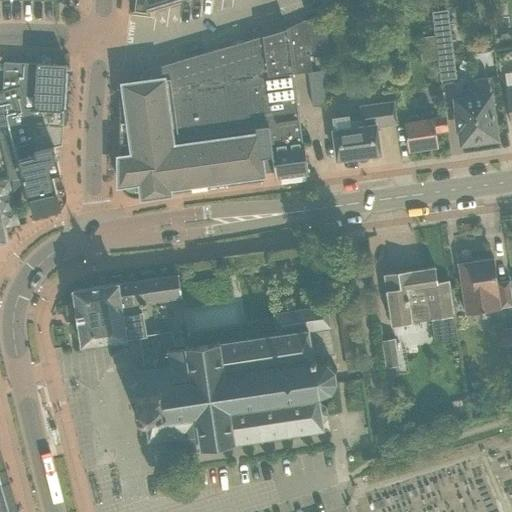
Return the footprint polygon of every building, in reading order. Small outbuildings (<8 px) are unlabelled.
[(176,0),(131,0),(130,10),(150,13),(150,8),(176,0)] [(451,33),(448,33),(445,10),(432,12),(435,36),(441,80),(456,78),(451,33)] [(310,54),(327,52),(328,14),(304,21),(287,28),(142,71),(143,82),(119,85),(119,184),(120,186),(121,189),(124,192),(127,195),(130,196),(133,197),(136,197),(138,197),(263,180),(262,172),(274,171),(270,146),(303,142),(303,140),(302,140),(293,74),(307,72),(311,72),(310,54)] [(435,36),(418,38),(421,62),(437,60),(439,80),(441,80),(435,36)] [(62,144),(66,65),(4,61),(2,90),(19,86),(20,89),(24,88),(34,88),(32,123),(40,123),(39,143),(62,144)] [(382,93),(399,91),(396,65),(379,67),(382,93)] [(308,79),(326,76),(327,69),(311,72),(307,72),(308,79)] [(309,85),(326,83),(326,76),(308,79),(309,85)] [(489,96),(494,95),(492,77),(473,79),(475,95),(454,98),(459,128),(460,128),(462,142),(495,137),(489,96)] [(310,92),(325,90),(326,83),(309,85),(310,92)] [(24,88),(20,89),(19,86),(2,90),(0,90),(0,139),(5,160),(9,179),(22,176),(27,198),(30,198),(29,195),(54,190),(54,192),(57,192),(52,174),(60,172),(54,147),(62,145),(62,144),(39,143),(40,123),(32,123),(34,88),(24,88)] [(311,99),(325,97),(325,90),(310,92),(311,99)] [(312,106),(324,107),(325,97),(311,99),(312,106)] [(376,126),(396,124),(393,103),(360,107),(362,118),(331,122),(336,160),(380,154),(376,126)] [(446,118),(433,120),(433,118),(404,122),(408,150),(438,146),(436,132),(447,130),(446,118)] [(307,174),(308,174),(303,142),(270,146),(274,171),(275,178),(306,174),(307,174)] [(511,299),(509,280),(497,282),(493,258),(457,263),(465,316),(501,311),(501,308),(511,306),(511,299)] [(449,280),(437,282),(434,266),(383,274),(391,325),(454,316),(449,280)] [(142,302),(181,296),(178,274),(73,289),(81,345),(138,336),(142,357),(168,353),(168,352),(165,350),(167,349),(169,350),(175,349),(172,330),(146,335),(140,304),(143,304),(142,302)] [(330,327),(327,305),(274,313),(277,334),(275,334),(274,332),(272,332),(273,334),(267,335),(266,332),(253,334),(253,337),(247,338),(247,336),(245,336),(245,339),(240,339),(239,336),(225,338),(226,341),(220,342),(219,340),(217,340),(217,343),(188,347),(187,345),(185,345),(186,348),(175,349),(169,350),(167,349),(165,350),(168,352),(168,353),(142,357),(144,369),(140,370),(137,368),(136,370),(137,371),(131,372),(127,378),(128,385),(134,389),(134,391),(132,391),(133,393),(136,396),(139,416),(137,419),(137,421),(139,421),(141,434),(148,433),(148,438),(147,441),(149,442),(150,439),(164,437),(166,449),(182,447),(182,448),(180,450),(182,452),(184,449),(201,447),(201,449),(203,449),(203,447),(233,442),(233,445),(235,445),(235,442),(241,441),(241,444),(255,442),(255,439),(261,438),(261,441),(263,440),(263,438),(268,437),(269,440),(283,438),(282,435),(288,434),(288,437),(290,436),(290,434),(315,430),(316,432),(318,432),(317,429),(323,429),(322,421),(327,415),(329,415),(329,414),(327,413),(326,408),(328,407),(327,406),(326,406),(319,402),(318,396),(330,392),(332,393),(333,392),(332,390),(336,383),(338,383),(338,381),(336,380),(335,371),(337,370),(336,368),(334,369),(327,363),(328,361),(326,360),(325,362),(324,362),(323,354),(334,353),(330,327)] [(497,348),(511,344),(511,326),(494,330),(497,348)] [(385,368),(399,366),(395,338),(381,340),(385,368)]
